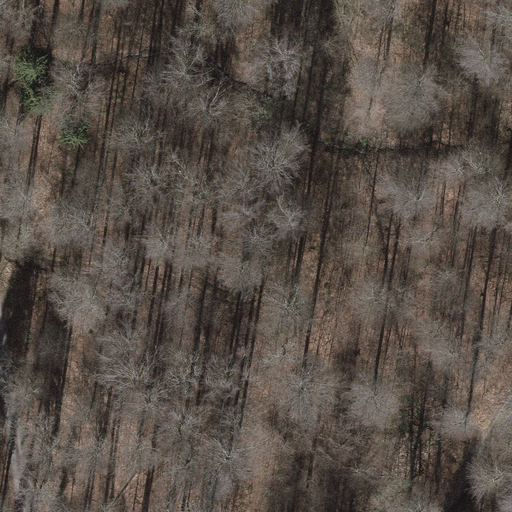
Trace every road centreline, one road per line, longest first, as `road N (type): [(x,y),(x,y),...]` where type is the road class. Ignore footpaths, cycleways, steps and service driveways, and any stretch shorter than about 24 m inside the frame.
road 1 (track): [(0,336),(27,511)]
road 2 (track): [(511,396),(444,511)]
